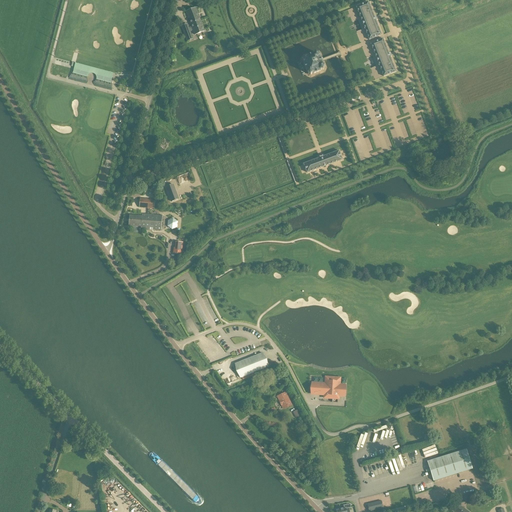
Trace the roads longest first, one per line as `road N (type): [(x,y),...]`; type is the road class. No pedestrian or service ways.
road 1 (unclassified): [(316,507),(198,375),(105,250)]
road 2 (unclassified): [(105,250),(177,0)]
road 3 (unclassified): [(105,250),(0,79)]
road 4 (track): [(124,94),(47,75),(67,0)]
road 5 (track): [(369,426),(511,377)]
road 6 (unclassified): [(164,511),(67,415)]
